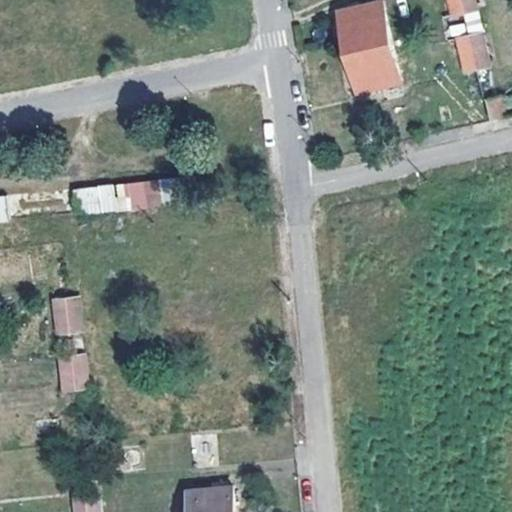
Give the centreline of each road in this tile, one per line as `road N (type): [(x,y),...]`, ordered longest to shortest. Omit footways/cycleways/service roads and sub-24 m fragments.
road 1 (residential): [(328,511),(296,187)]
road 2 (residential): [(279,63),(0,116)]
road 3 (residential): [(296,187),(511,140)]
road 4 (residential): [(296,187),(279,63)]
